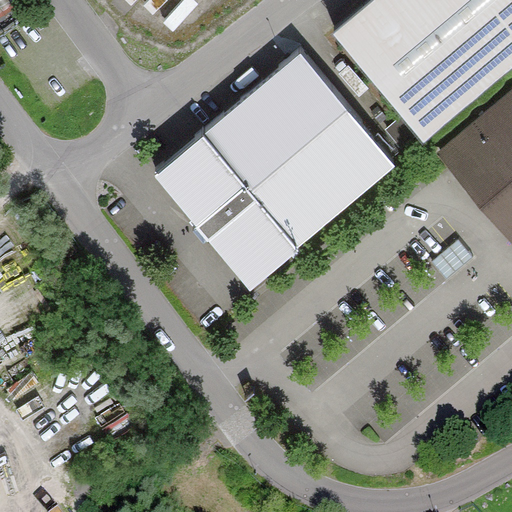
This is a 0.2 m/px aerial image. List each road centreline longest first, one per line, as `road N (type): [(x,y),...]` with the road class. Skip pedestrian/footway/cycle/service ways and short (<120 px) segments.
road 1 (residential): [(53,173),(280,466),(354,499),(393,499),(432,493),(511,455)]
road 2 (residential): [(139,108),(284,0)]
road 3 (residential): [(65,0),(139,108)]
